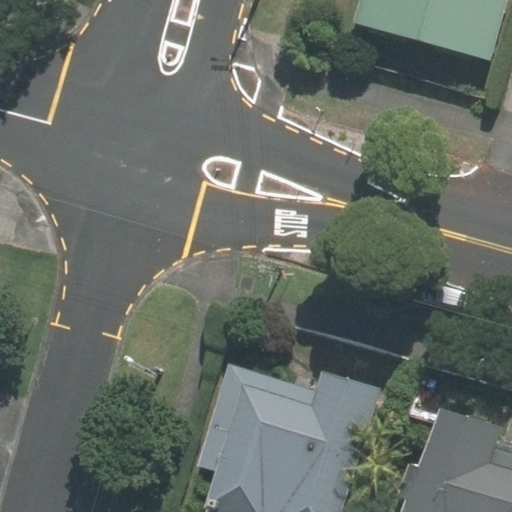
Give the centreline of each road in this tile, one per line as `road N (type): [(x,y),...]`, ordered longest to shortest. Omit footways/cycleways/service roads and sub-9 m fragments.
road 1 (residential): [(38,511),(137,144)]
road 2 (residential): [(384,216),(315,225),(239,216),(204,204),(137,144)]
road 3 (residential): [(137,144),(219,134),(257,141),(328,170),(384,216)]
road 4 (residential): [(220,0),(202,71),(137,144)]
road 5 (residential): [(137,144),(125,48),(138,0)]
road 6 (residential): [(137,144),(0,105)]
road 7 (residential): [(511,251),(384,216)]
